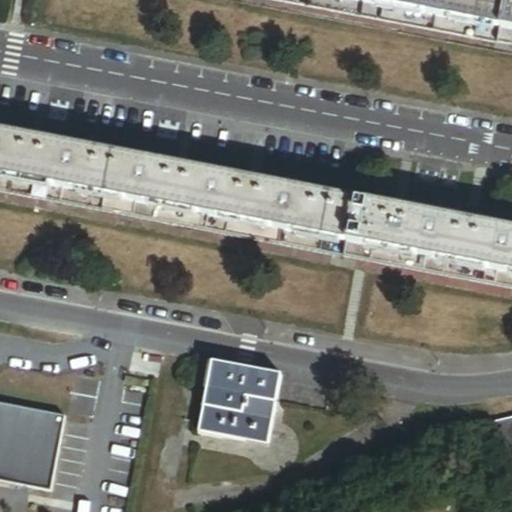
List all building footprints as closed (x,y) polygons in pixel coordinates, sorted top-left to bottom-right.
[(511,0),(279,0),(511,43),(511,0)] [(0,194),(511,290),(511,229),(0,133),(0,194)] [(215,367),(201,437),(271,451),(284,380),(215,367)] [(0,491),(53,501),(67,427),(0,414),(0,491)] [(511,511),(511,425),(492,430),(510,511),(511,511)]
